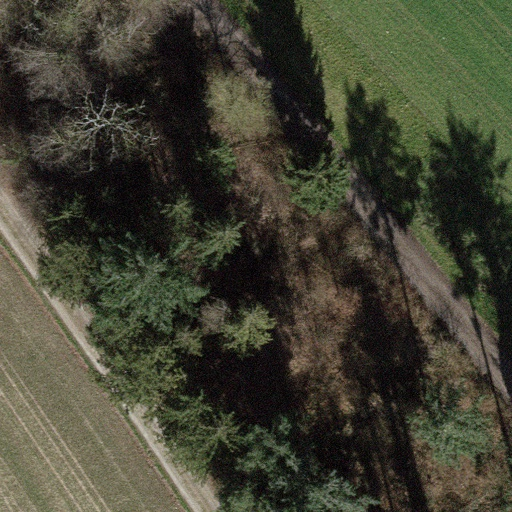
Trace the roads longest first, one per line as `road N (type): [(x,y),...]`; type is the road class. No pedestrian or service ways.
road 1 (track): [(198,0),(511,370)]
road 2 (track): [(212,511),(0,201)]
